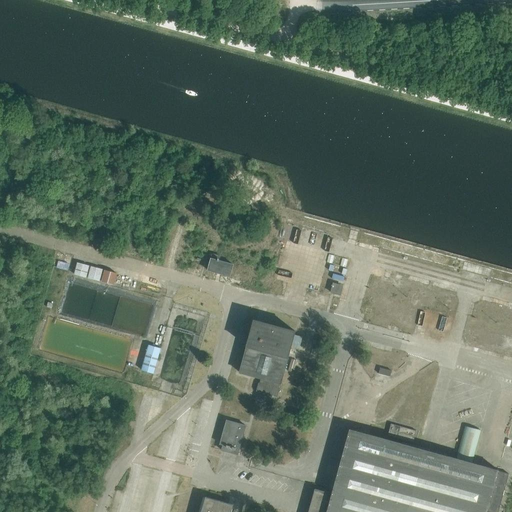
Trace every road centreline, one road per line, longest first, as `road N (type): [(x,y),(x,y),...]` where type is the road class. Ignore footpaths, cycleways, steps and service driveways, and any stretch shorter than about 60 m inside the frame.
road 1 (track): [(511,104),(131,0)]
road 2 (tertiary): [(297,0),(423,0)]
